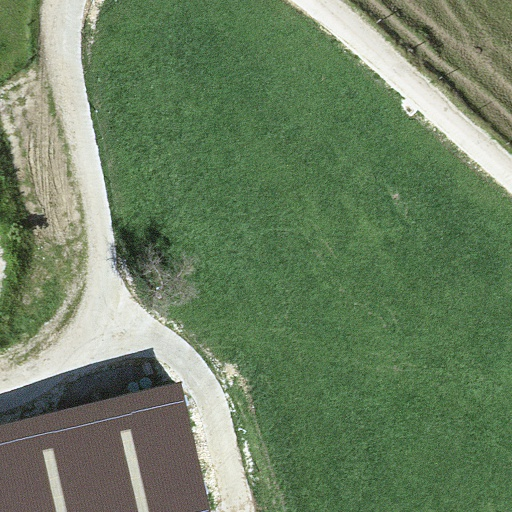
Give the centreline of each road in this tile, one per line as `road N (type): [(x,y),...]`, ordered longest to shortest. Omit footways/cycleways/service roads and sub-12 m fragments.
road 1 (unclassified): [(0,385),(40,374),(105,304),(107,265),(59,37),(62,0)]
road 2 (track): [(105,304),(199,356),(236,445),(250,511)]
road 3 (unclassified): [(309,0),(511,173)]
